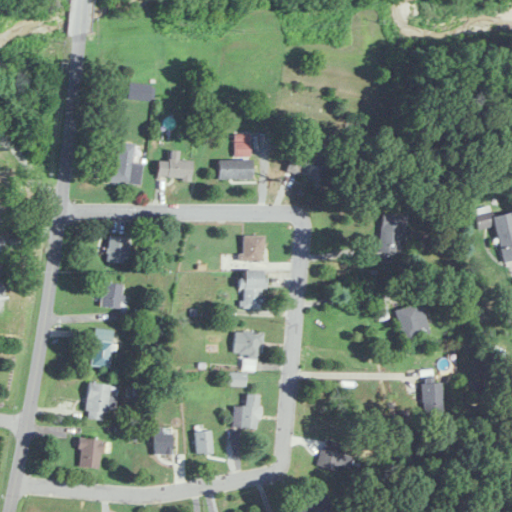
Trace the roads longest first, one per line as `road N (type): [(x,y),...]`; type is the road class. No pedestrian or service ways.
road 1 (tertiary): [(11,511),(64,196),(79,34)]
road 2 (residential): [(16,482),(152,495),(287,474),(296,339)]
road 3 (residential): [(296,339),(306,213),(62,209)]
